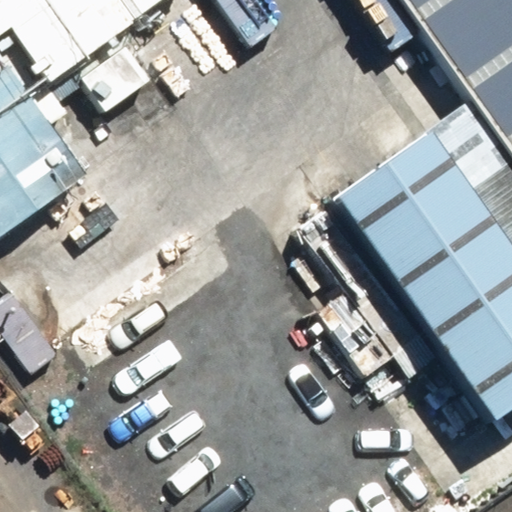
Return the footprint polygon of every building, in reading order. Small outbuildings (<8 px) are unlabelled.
[(0,0),(0,241),(81,185),(24,103),(170,0),(0,0)] [(511,0),(396,0),(511,163),(511,0)] [(511,408),(511,241),(434,132),(341,198),(498,418),(511,408)] [(150,168),(20,259),(77,340),(207,249),(150,168)] [(0,299),(0,346),(24,379),(50,360),(3,297),(0,299)]
